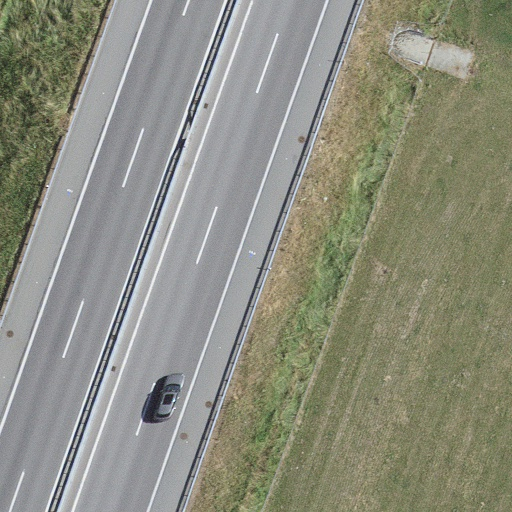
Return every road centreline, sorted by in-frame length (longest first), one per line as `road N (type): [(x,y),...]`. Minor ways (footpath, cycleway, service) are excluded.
road 1 (motorway): [(186,0),(6,511)]
road 2 (motorway): [(107,511),(286,0)]
road 3 (track): [(270,0),(393,42)]
